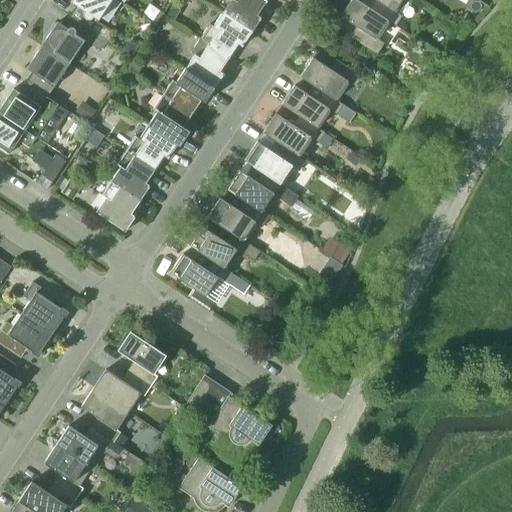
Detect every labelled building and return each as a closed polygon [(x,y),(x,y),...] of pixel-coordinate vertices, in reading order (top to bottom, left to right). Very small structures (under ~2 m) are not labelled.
[(91,30),(111,0),(71,0),(70,2),(76,5),(69,15),(91,30)] [(257,15),(266,1),(264,0),(230,0),(222,13),(251,32),(261,18),(257,15)] [(388,20),(370,8),(357,0),(350,0),(340,16),(357,27),(350,37),(376,55),(384,43),(376,38),(388,21),(388,20)] [(394,11),(401,0),(374,0),(370,8),(388,20),(388,21),(395,26),(402,16),(394,11)] [(173,5),(167,16),(173,20),(180,10),(173,5)] [(200,38),(229,57),(238,44),(242,46),(251,32),(222,13),(213,27),(209,24),(200,38)] [(42,45),(69,63),(85,40),(101,51),(108,41),(91,30),(69,15),(62,25),(57,22),(42,45)] [(220,71),(229,57),(200,38),(190,52),(194,55),(185,69),(214,88),(224,74),(220,71)] [(128,43),(124,51),(133,56),(137,48),(128,43)] [(31,72),(25,82),(47,97),(69,63),(42,45),(26,69),(31,72)] [(300,76),(317,88),(335,100),(335,99),(348,81),(355,86),(362,77),(336,59),(329,69),(312,57),(300,76)] [(172,80),(162,94),(191,113),(201,100),(205,102),(214,88),(185,69),(176,82),(172,80)] [(57,103),(47,97),(25,82),(18,92),(13,88),(0,107),(0,113),(34,136),(57,103)] [(281,104),(298,116),(316,128),(317,127),(329,109),(349,122),(355,113),(335,99),(335,100),(317,88),(311,97),(294,85),(281,104)] [(182,127),(191,113),(162,94),(153,109),(157,111),(148,125),(177,144),(186,130),(182,127)] [(79,115),(89,122),(97,111),(86,104),(79,115)] [(29,144),(34,136),(0,113),(0,147),(9,153),(20,138),(29,144)] [(325,133),(317,127),(316,128),(298,116),(292,125),(275,113),(263,132),(280,144),(298,156),(298,155),(310,137),(318,142),(325,133)] [(167,158),(177,144),(148,125),(139,138),(135,136),(125,150),(154,169),(163,156),(167,158)] [(92,128),(85,138),(92,143),(99,133),(92,128)] [(244,160),(261,172),(279,184),(292,165),(299,170),(306,161),(298,155),(298,156),(280,144),(274,153),(257,141),(244,160)] [(120,167),(110,181),(140,200),(149,186),(145,183),(154,169),(125,150),(116,164),(120,167)] [(350,152),(346,159),(356,166),(361,159),(350,152)] [(56,153),(42,174),(52,181),(66,160),(56,153)] [(225,188),(242,200),(261,212),(261,211),(273,193),(292,206),(298,196),(279,184),(261,172),(255,181),(238,169),(225,188)] [(81,186),(70,179),(61,193),(72,200),(81,186)] [(140,200),(110,181),(101,195),(105,198),(96,212),(125,231),(135,216),(131,214),(140,200)] [(242,240),(254,222),(262,227),(269,216),(261,211),(261,212),(242,200),(236,209),(219,197),(207,216),(224,228),(242,240)] [(260,251),(242,240),(224,228),(218,237),(201,225),(188,244),(205,256),(224,268),(224,267),(236,249),(254,261),(260,251)] [(328,252),(341,260),(348,250),(335,241),(328,252)] [(245,282),(232,273),(224,267),(224,268),(205,256),(199,265),(182,253),(170,272),(205,296),(217,277),(239,291),(245,282)] [(329,258),(312,286),(324,294),(342,266),(329,258)] [(0,282),(11,266),(0,259),(0,282)] [(22,312),(52,333),(66,312),(39,294),(43,289),(32,282),(23,296),(30,300),(22,312)] [(52,333),(22,312),(13,326),(6,321),(0,329),(0,344),(21,358),(28,348),(38,355),(52,333)] [(134,361),(127,370),(151,386),(157,376),(153,373),(166,355),(130,331),(118,350),(134,361)] [(0,400),(5,404),(19,382),(9,376),(16,365),(0,354),(0,400)] [(105,369),(93,388),(128,411),(140,393),(144,396),(151,386),(127,370),(121,380),(105,369)] [(271,425),(228,396),(231,391),(205,374),(187,402),(213,419),(208,426),(223,436),(225,440),(227,444),(231,447),(235,449),(239,450),(244,450),(248,448),(252,446),(255,442),(258,444),(271,425)] [(116,429),(128,411),(93,388),(81,406),(97,417),(90,426),(118,445),(124,436),(119,433),(120,432),(116,429)] [(128,451),(118,445),(90,426),(84,436),(68,425),(56,444),(91,467),(102,451),(111,457),(114,457),(118,456),(120,453),(125,455),(128,451)] [(79,485),(91,467),(56,444),(44,462),(60,473),(53,482),(76,498),(77,497),(85,503),(91,493),(79,485)] [(228,506),(242,486),(198,458),(179,488),(193,497),(195,502),(197,506),(201,509),(205,511),(209,511),(214,511),(218,510),(222,508),(225,504),(228,506)] [(70,508),(76,498),(53,482),(47,492),(31,481),(19,500),(37,511),(61,511),(66,505),(70,508)] [(134,496),(123,511),(150,511),(153,508),(134,496)] [(37,511),(19,500),(10,511),(37,511)]
